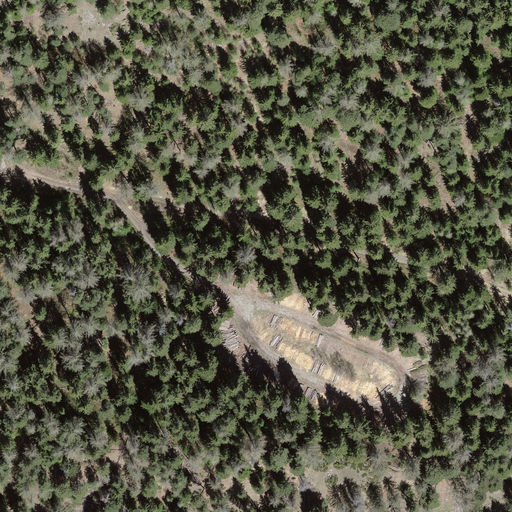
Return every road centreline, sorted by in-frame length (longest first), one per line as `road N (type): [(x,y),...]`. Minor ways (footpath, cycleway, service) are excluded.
road 1 (track): [(103,195),(147,198),(429,265),(511,296)]
road 2 (track): [(228,301),(258,347),(336,391),(376,405),(398,402),(405,389)]
road 3 (track): [(405,389),(406,375),(387,360),(305,323),(228,301)]
road 4 (track): [(103,195),(170,264),(208,281),(228,301)]
